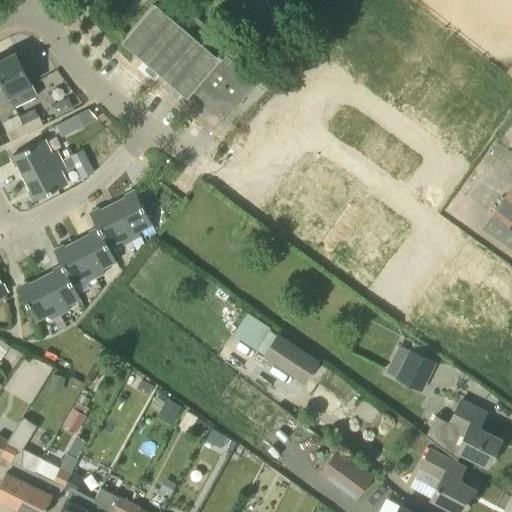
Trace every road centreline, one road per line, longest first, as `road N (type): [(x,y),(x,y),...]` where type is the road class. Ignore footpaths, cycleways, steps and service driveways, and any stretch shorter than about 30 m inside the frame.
road 1 (residential): [(0,207),(13,232),(90,190),(147,127)]
road 2 (residential): [(147,127),(108,98),(46,24),(25,13)]
